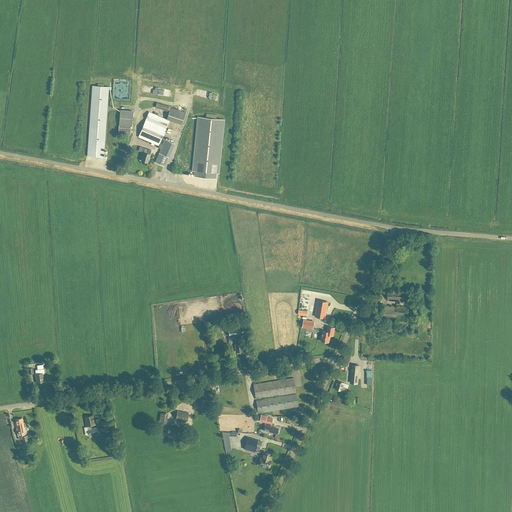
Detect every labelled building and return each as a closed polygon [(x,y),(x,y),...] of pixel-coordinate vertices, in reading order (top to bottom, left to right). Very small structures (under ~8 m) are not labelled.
[(123,84),(117,84),(117,97),(124,97),(124,93),(127,93),(127,89),(123,89),(123,84)] [(92,85),(87,156),(104,157),(104,155),(106,155),(106,152),(104,152),(109,89),(111,90),(111,87),(92,85)] [(182,124),(186,112),(158,102),(156,107),(169,111),(166,118),(182,124)] [(120,110),(119,125),(118,133),(130,134),(131,126),(132,126),(132,125),(133,111),(120,110)] [(163,169),(174,143),(162,138),(169,121),(149,112),(138,136),(159,145),(160,142),(161,144),(159,148),(161,148),(159,153),(160,153),(157,160),(160,161),(158,167),(163,169)] [(198,117),(193,171),(196,171),(195,176),(215,178),(216,173),(219,173),(224,119),(198,117)] [(141,161),(148,162),(151,150),(144,148),(143,152),(142,152),(141,156),(142,156),(141,161)] [(408,301),(409,291),(388,290),(388,300),(408,301)] [(325,318),(328,302),(318,300),(315,316),(325,318)] [(407,325),(408,307),(389,306),(389,309),(385,308),(384,316),(392,316),(392,319),(396,319),(396,324),(407,325)] [(302,327),(313,329),(314,321),(304,320),(302,327)] [(334,333),(334,328),(328,326),(327,331),(323,331),(321,341),(329,342),(331,332),(334,333)] [(358,379),(359,365),(352,365),(351,379),(358,379)] [(37,383),(44,382),(43,373),(45,373),(44,368),(35,370),(36,374),(37,383)] [(256,399),(296,392),(294,378),(254,384),(256,399)] [(346,392),(347,388),(343,387),(345,383),(338,381),(335,389),(342,391),(346,392)] [(258,413),(298,406),(296,394),(256,401),(258,413)] [(187,422),(189,413),(178,411),(176,420),(187,422)] [(167,424),(169,413),(162,412),(160,422),(167,424)] [(263,430),(269,431),(269,432),(277,434),(277,433),(278,433),(279,430),(278,429),(278,428),(271,426),(273,419),(267,417),(267,416),(261,414),(260,421),(266,423),(263,430)] [(89,435),(99,433),(98,428),(91,429),(90,425),(94,424),(93,415),(85,417),(87,426),(88,426),(89,432),(88,432),(89,435)] [(18,436),(25,434),(23,428),(24,428),(22,418),(15,420),(18,436)] [(168,426),(167,435),(177,436),(179,427),(168,426)] [(255,451),(256,448),(258,441),(248,438),(245,449),(255,451)] [(258,465),(269,468),(271,461),(269,460),(271,454),(264,452),(262,458),(260,458),(258,465)]
